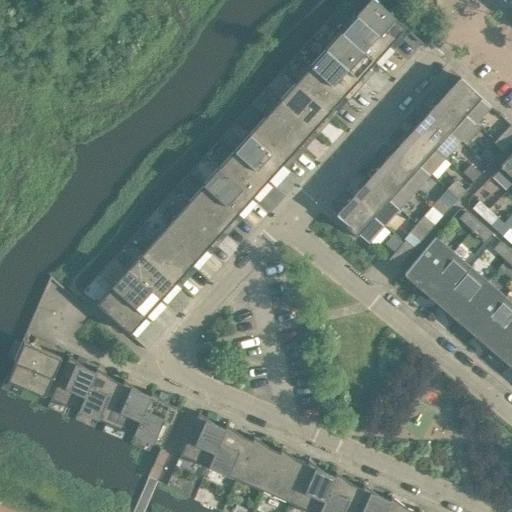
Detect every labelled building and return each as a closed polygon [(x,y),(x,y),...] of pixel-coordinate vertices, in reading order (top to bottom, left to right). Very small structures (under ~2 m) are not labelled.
[(405,26),(375,0),(364,0),(354,12),(389,44),(405,26)] [(389,44),(354,12),(339,29),(374,61),(389,44)] [(374,61),(339,29),(323,46),(358,78),(374,61)] [(358,78),(323,46),(308,63),(343,95),(358,78)] [(343,95),(308,63),(293,80),(328,112),(343,95)] [(490,105),(460,76),(443,94),(475,122),(490,105)] [(328,112),(293,80),(278,97),(313,129),(328,112)] [(481,128),(475,122),(443,94),(428,111),(460,139),(466,145),(481,128)] [(313,129),(278,97),(262,114),(297,146),(313,129)] [(413,128),(444,156),(460,139),(428,111),(413,128)] [(297,146),(262,114),(247,131),(282,163),(297,146)] [(511,140),(511,125),(510,123),(493,142),(502,151),(511,140)] [(398,145),(429,173),(444,156),(413,128),(398,145)] [(282,163),(247,131),(232,148),(267,180),(282,163)] [(383,162),(414,190),(429,173),(398,145),(383,162)] [(478,155),(488,165),(497,156),(487,146),(478,155)] [(267,180),(232,148),(217,165),(252,197),(267,180)] [(511,184),(511,152),(496,169),(511,184)] [(367,179),(398,207),(414,190),(383,162),(367,179)] [(462,172),(473,182),(481,173),(471,163),(462,172)] [(252,197),(217,165),(201,182),(236,214),(252,197)] [(352,196),(383,224),(398,207),(367,179),(352,196)] [(446,188),(457,198),(465,189),(455,179),(446,188)] [(236,214),(201,182),(186,199),(221,231),(236,214)] [(336,214),(368,241),(383,224),(352,196),(336,214)] [(431,206),(442,215),(450,206),(439,196),(431,206)] [(221,231),(186,199),(171,216),(206,248),(221,231)] [(479,200),(472,208),(481,216),(488,209),(479,200)] [(491,224),(497,217),(488,209),(481,216),(491,224)] [(467,211),(460,220),(472,231),(479,222),(467,211)] [(416,223),(427,232),(436,223),(425,214),(416,223)] [(206,248),(171,216),(156,233),(191,265),(206,248)] [(484,241),(491,233),(479,222),(472,231),(484,241)] [(427,232),(416,223),(408,232),(419,242),(427,232)] [(511,230),(509,228),(502,235),(511,243),(511,230)] [(191,265),(156,233),(140,250),(175,281),(191,265)] [(414,281),(410,286),(418,292),(453,252),(435,236),(403,272),(414,281)] [(388,258),(397,267),(414,247),(405,239),(388,258)] [(511,251),(499,240),(492,248),(505,260),(511,251)] [(175,281),(140,250),(125,267),(160,298),(175,281)] [(425,299),(429,294),(439,303),(470,266),(453,252),(418,292),(425,299)] [(448,311),(444,316),(452,322),(487,281),(470,266),(439,303),(448,311)] [(160,298),(125,267),(110,284),(145,315),(160,298)] [(460,329),(464,324),(473,332),(505,296),(487,281),(452,322),(460,329)] [(94,301),(129,333),(145,315),(110,284),(94,301)] [(483,341),(479,346),(487,352),(511,322),(511,302),(505,296),(473,332),(483,341)] [(494,358),(498,354),(508,362),(511,357),(511,322),(487,352),(494,358)] [(13,359),(15,360),(15,359),(52,375),(60,356),(22,339),(13,359)] [(95,371),(94,371),(85,366),(69,355),(55,386),(50,396),(78,409),(95,371)] [(7,378),(43,394),(44,393),(48,384),(52,375),(15,359),(15,360),(7,378)] [(122,383),(112,378),(96,367),(94,371),(95,371),(78,409),(106,421),(122,383)] [(150,395),(149,395),(140,390),(124,379),(123,379),(122,383),(106,421),(133,433),(150,395)] [(48,384),(44,393),(50,396),(55,386),(48,384)] [(178,407),(167,402),(151,391),(149,395),(150,395),(133,433),(161,445),(178,407)] [(225,427),(224,427),(214,423),(198,411),(180,454),(208,466),(225,427)] [(252,439),(251,439),(242,435),(226,423),(224,427),(225,427),(208,466),(235,478),(252,439)] [(279,451),(269,447),(253,435),(251,439),(252,439),(235,478),(263,490),(279,451)] [(307,464),(306,463),(297,459),(281,447),(279,451),(263,490),(290,502),(307,464)] [(318,511),(334,475),(324,471),(308,459),(306,463),(307,464),(290,502),(313,511),(318,511)] [(351,511),(362,488),(361,487),(352,483),(336,471),(334,475),(318,511),(351,511)] [(379,495),(363,483),(361,487),(362,488),(351,511),(384,511),(390,499),(389,499),(379,495)] [(416,511),(417,511),(416,511),(407,507),(391,495),(389,499),(390,499),(384,511),(416,511)]
